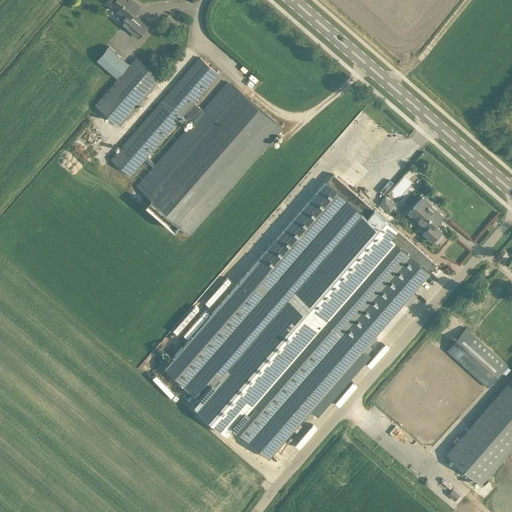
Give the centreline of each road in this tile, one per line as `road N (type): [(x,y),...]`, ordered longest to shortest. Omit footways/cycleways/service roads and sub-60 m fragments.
road 1 (unclassified): [(511,216),(257,510)]
road 2 (primary): [(511,190),(293,0)]
